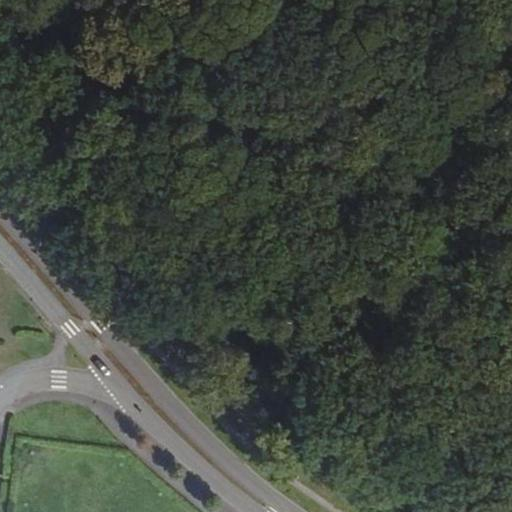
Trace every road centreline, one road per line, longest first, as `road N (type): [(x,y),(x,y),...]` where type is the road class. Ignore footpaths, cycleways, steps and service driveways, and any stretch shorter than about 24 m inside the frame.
road 1 (track): [(30,0),(150,148),(379,370),(467,430),(511,429)]
road 2 (tertiary): [(289,511),(190,424),(0,209)]
road 3 (tertiary): [(0,241),(131,395)]
road 4 (tertiary): [(131,395),(254,511)]
road 5 (residential): [(0,404),(56,381),(131,395)]
